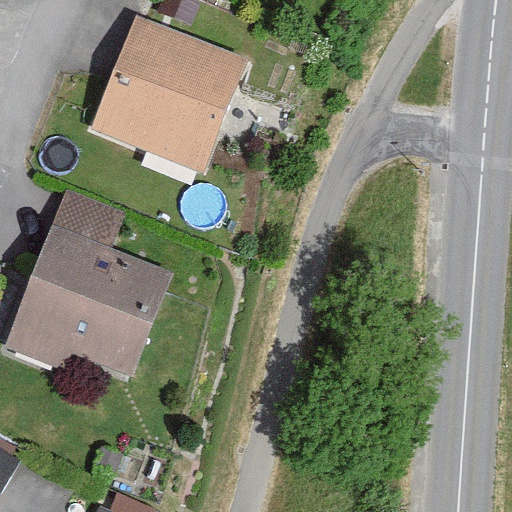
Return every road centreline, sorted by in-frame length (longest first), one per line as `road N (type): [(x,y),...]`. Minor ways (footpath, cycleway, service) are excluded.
road 1 (residential): [(442,0),(428,11),(329,240),(243,511)]
road 2 (tertiary): [(456,511),(500,0)]
road 3 (residential): [(47,0),(15,72),(0,194)]
